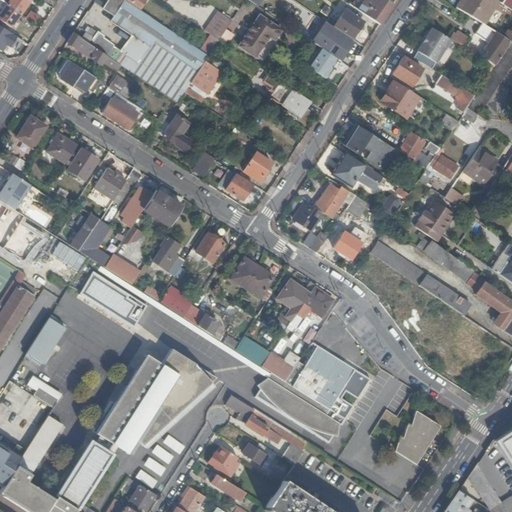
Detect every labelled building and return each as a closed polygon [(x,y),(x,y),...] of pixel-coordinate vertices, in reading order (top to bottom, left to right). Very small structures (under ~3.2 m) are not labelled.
[(10,0),(6,6),(19,15),(29,2),(25,0),(10,0)] [(96,0),(94,4),(115,17),(172,56),(179,60),(198,73),(190,85),(207,96),(222,74),(219,72),(205,62),(208,57),(157,23),(148,17),(122,0),(114,0),(122,5),(116,13),(106,6),(96,0)] [(122,5),(114,0),(110,0),(106,6),(116,13),(122,5)] [(358,0),(353,9),(357,12),(364,0),(358,0)] [(384,3),(380,0),(364,0),(357,12),(378,27),(391,7),(384,3)] [(463,0),(458,0),(453,8),(456,10),(463,0)] [(463,0),(456,10),(481,26),(496,4),(489,0),(463,0)] [(0,21),(9,29),(19,15),(6,6),(0,14),(0,21)] [(234,7),(228,17),(233,20),(239,10),(234,7)] [(36,24),(41,17),(30,11),(26,18),(36,24)] [(362,23),(344,11),(332,28),(345,37),(351,41),(362,23)] [(152,12),(148,17),(157,23),(160,18),(152,12)] [(232,22),(217,14),(204,32),(218,42),(227,29),(232,22)] [(164,65),(149,55),(147,54),(150,49),(153,44),(172,57),(172,56),(115,17),(111,23),(131,37),(121,53),(115,63),(120,67),(128,72),(177,104),(181,97),(184,94),(186,91),(190,85),(198,73),(179,60),(174,67),(166,62),(164,65)] [(281,32),(259,17),(249,33),(266,44),(270,39),(275,42),(281,32)] [(313,25),(321,30),(325,24),(317,18),(313,25)] [(511,22),(499,38),(508,43),(510,44),(511,40),(511,22)] [(358,48),(344,39),(345,37),(332,28),(330,27),(319,42),(348,62),(358,48)] [(0,28),(0,52),(0,53),(5,46),(9,49),(16,39),(0,28)] [(233,36),(227,29),(218,42),(226,47),(233,36)] [(426,37),(421,45),(412,59),(430,71),(449,41),(430,29),(426,37)] [(455,29),(449,38),(461,45),(467,36),(455,29)] [(493,34),(486,29),(479,40),(486,44),(493,34)] [(120,67),(115,63),(121,53),(107,44),(107,43),(102,40),(102,39),(90,31),(87,35),(85,34),(80,40),(73,35),(67,44),(100,66),(101,64),(113,71),(114,70),(117,72),(120,67)] [(239,48),(256,59),(266,44),(249,33),(239,48)] [(496,35),(493,34),(486,44),(489,46),(496,35)] [(486,44),(482,50),(486,53),(482,58),(493,65),(508,43),(499,38),(496,35),(489,46),(486,44)] [(511,40),(510,44),(493,69),(485,80),(496,87),(511,64),(511,40)] [(150,49),(147,54),(149,55),(164,65),(166,62),(174,67),(179,60),(172,56),(172,57),(153,44),(150,49)] [(325,53),(320,50),(315,58),(316,58),(320,61),(325,53)] [(331,70),(327,67),(332,58),(325,53),(320,61),(316,58),(312,64),(316,67),(312,72),(324,80),(331,70)] [(208,57),(205,62),(219,72),(223,66),(209,56),(208,57)] [(409,88),(420,72),(402,59),(391,76),(409,88)] [(99,83),(67,62),(59,74),(59,80),(71,89),(73,86),(84,93),(85,90),(91,95),(99,83)] [(127,82),(116,75),(107,89),(109,90),(118,96),(127,82)] [(261,89),(278,92),(280,81),(264,77),(261,89)] [(457,106),(454,110),(462,115),(466,109),(474,98),(473,97),(449,83),(440,77),(435,85),(453,97),(453,99),(454,100),(452,103),(457,106)] [(485,80),(474,98),(466,109),(477,116),(496,87),(485,80)] [(384,91),(388,94),(381,105),(404,120),(418,98),(391,81),(384,91)] [(281,107),(298,119),(309,103),(286,87),(279,96),(285,101),(281,107)] [(388,94),(384,91),(377,102),(381,105),(388,94)] [(184,94),(181,97),(190,103),(192,99),(190,98),(187,95),(184,94)] [(112,100),(101,115),(128,133),(138,118),(112,100)] [(466,109),(462,115),(461,117),(472,124),(477,116),(466,109)] [(168,117),(162,113),(157,121),(163,125),(168,117)] [(171,113),(168,117),(163,125),(168,128),(176,116),(171,113)] [(189,125),(176,116),(168,128),(181,138),(189,125)] [(446,116),(440,125),(451,132),(457,123),(446,116)] [(45,128),(30,118),(15,140),(31,150),(45,128)] [(355,127),(360,130),(364,122),(358,119),(354,126),(355,127)] [(156,135),(184,153),(191,144),(181,138),(168,128),(163,125),(156,135)] [(342,147),(383,173),(396,153),(367,134),(360,130),(355,127),(342,147)] [(58,134),(46,152),(65,165),(76,147),(58,134)] [(399,151),(413,160),(411,162),(425,171),(436,155),(439,150),(428,143),(425,150),(430,153),(427,158),(427,159),(425,162),(415,156),(417,152),(423,144),(410,135),(399,151)] [(79,150),(65,172),(82,183),(96,161),(79,150)] [(476,150),(462,171),(488,189),(490,186),(495,178),(501,169),(495,165),(496,163),(476,150)] [(417,152),(415,156),(425,162),(427,159),(427,158),(417,152)] [(206,154),(193,174),(201,180),(212,162),(214,159),(206,154)] [(261,178),(270,165),(254,154),(242,173),(257,183),(261,178)] [(386,181),(344,155),(331,175),(351,187),(355,180),(372,191),(377,182),(383,186),(386,181)] [(436,155),(425,171),(418,181),(425,186),(429,180),(426,178),(432,170),(448,180),(457,167),(441,157),(441,158),(436,155)] [(510,157),(507,160),(503,166),(506,167),(503,172),(511,178),(511,175),(511,158),(510,157)] [(27,165),(18,159),(12,166),(22,173),(27,165)] [(111,202),(124,182),(106,169),(92,189),(111,202)] [(0,189),(0,203),(13,211),(29,186),(8,173),(1,182),(4,184),(0,190),(0,189)] [(225,190),(242,202),(253,185),(236,174),(225,190)] [(501,182),(495,178),(490,186),(496,189),(501,182)] [(335,189),(330,186),(313,209),(320,213),(336,224),(339,219),(334,215),(343,202),(348,205),(354,196),(338,186),(335,189)] [(397,188),(394,193),(405,201),(409,195),(397,188)] [(459,196),(450,189),(443,199),(452,205),(459,196)] [(181,209),(155,192),(143,211),(168,228),(181,209)] [(383,204),(395,210),(400,200),(388,194),(383,204)] [(354,196),(348,205),(344,211),(358,220),(367,205),(354,196)] [(433,200),(425,211),(418,222),(414,228),(419,231),(424,234),(432,240),(435,242),(454,214),(433,200)] [(318,219),(317,218),(320,213),(313,209),(304,203),(293,220),(310,231),(318,219)] [(109,220),(115,209),(110,206),(104,218),(109,220)] [(425,211),(423,209),(415,220),(418,222),(425,211)] [(0,211),(0,236),(0,237),(12,219),(0,211)] [(81,245),(98,220),(90,215),(69,246),(77,251),(81,245)] [(37,235),(12,219),(0,237),(1,238),(0,239),(0,241),(19,253),(20,250),(26,253),(37,235)] [(132,227),(124,238),(132,244),(140,232),(132,227)] [(333,249),(350,260),(365,236),(354,229),(348,238),(342,234),(333,249)] [(424,234),(419,231),(416,236),(421,239),(424,234)] [(424,234),(421,239),(416,246),(424,252),(432,240),(424,234)] [(83,264),(37,235),(26,253),(71,282),(83,264)] [(206,235),(194,253),(200,257),(210,264),(222,246),(206,235)] [(161,248),(152,262),(173,276),(182,263),(172,256),(177,247),(164,239),(159,247),(161,248)] [(323,243),(316,239),(309,250),(315,254),(323,243)] [(423,253),(464,281),(473,268),(435,242),(432,240),(424,252),(423,253)] [(377,242),(369,254),(462,316),(468,305),(425,276),(426,275),(377,242)] [(511,244),(504,255),(494,269),(492,272),(511,285),(511,244)] [(89,250),(81,245),(77,251),(85,257),(89,250)] [(197,261),(200,257),(194,253),(190,251),(188,255),(197,261)] [(504,255),(501,253),(491,267),(494,269),(504,255)] [(111,257),(103,268),(129,285),(137,274),(111,257)] [(244,260),(230,281),(245,290),(259,299),(266,289),(273,279),(258,269),(244,260)] [(93,270),(146,304),(263,378),(265,374),(91,264),(89,267),(93,270)] [(146,304),(93,270),(76,297),(129,330),(146,304)] [(1,311),(0,310),(0,345),(35,291),(21,281),(25,275),(19,272),(0,300),(0,303),(4,307),(1,311)] [(511,304),(486,288),(488,285),(473,275),(466,286),(477,293),(475,297),(499,313),(492,323),(511,337),(511,304)] [(288,282),(276,300),(296,313),(302,303),(309,293),(304,290),(303,292),(288,282)] [(147,284),(143,292),(157,300),(161,293),(147,284)] [(185,314),(189,308),(192,303),(169,288),(160,302),(183,317),(185,314)] [(272,293),(266,289),(259,299),(264,303),(268,297),(269,297),(272,293)] [(312,289),(309,293),(302,303),(312,310),(320,315),(330,301),(312,289)] [(183,317),(182,318),(216,339),(219,336),(216,334),(222,327),(202,315),(202,316),(189,308),(185,314),(183,317)] [(294,315),(289,312),(279,326),(284,329),(294,315)] [(65,327),(48,316),(24,353),(42,364),(65,327)] [(311,325),(312,326),(310,330),(316,334),(321,327),(323,323),(317,319),(315,322),(314,321),(311,325)] [(310,330),(308,329),(298,344),(305,349),(316,334),(310,330)] [(220,342),(233,350),(233,349),(238,342),(225,334),(220,342)] [(22,352),(9,344),(0,358),(0,361),(11,369),(22,352)] [(296,363),(283,381),(291,386),(328,410),(354,368),(346,363),(342,365),(315,347),(302,367),(296,363)] [(169,350),(166,355),(210,383),(214,379),(198,369),(196,370),(192,366),(169,350)] [(158,366),(151,376),(191,401),(208,385),(210,383),(166,355),(158,366)] [(143,356),(136,367),(151,376),(158,366),(143,356)] [(136,367),(134,371),(149,381),(151,376),(136,367)] [(134,371),(123,388),(172,418),(191,401),(151,376),(149,381),(134,371)] [(34,394),(53,406),(62,394),(33,375),(27,384),(36,390),(34,394)] [(302,426),(311,430),(320,433),(278,406),(291,386),(283,381),(282,383),(269,375),(265,380),(256,386),(259,390),(263,395),(270,403),(277,410),(286,417),(293,421),(302,426)] [(212,389),(208,385),(191,401),(195,404),(212,389)] [(291,386),(278,406),(320,433),(330,436),(336,437),(338,425),(332,421),(335,417),(327,411),(328,410),(291,386)] [(123,388),(109,409),(153,436),(172,418),(123,388)] [(230,395),(224,404),(237,413),(238,411),(243,414),(248,407),(230,395)] [(195,404),(191,401),(172,418),(176,421),(195,404)] [(153,436),(109,409),(97,429),(118,443),(124,433),(136,441),(135,442),(139,448),(141,447),(153,436)] [(249,417),(244,423),(268,438),(275,443),(279,437),(301,452),(307,444),(253,410),(249,417)] [(238,411),(237,413),(233,419),(244,424),(249,417),(243,414),(238,411)] [(403,432),(407,434),(405,440),(401,439),(396,437),(394,445),(398,448),(396,453),(411,463),(415,458),(417,459),(422,452),(419,450),(423,444),(426,445),(430,439),(427,437),(431,431),(434,433),(438,428),(413,411),(410,420),(414,421),(412,427),(409,426),(405,425),(403,432)] [(60,425),(46,416),(24,451),(2,485),(0,487),(0,488),(0,495),(26,511),(43,511),(52,497),(25,480),(60,425)] [(341,420),(335,417),(332,421),(338,425),(341,420)] [(176,421),(172,418),(153,436),(156,438),(176,421)] [(511,428),(492,441),(511,474),(511,428)] [(118,443),(97,429),(52,497),(43,511),(72,511),(78,504),(114,448),(118,443)] [(136,441),(124,433),(118,443),(129,450),(135,442),(136,441)] [(165,433),(151,455),(168,466),(182,444),(165,433)] [(0,435),(0,483),(2,485),(24,451),(0,435)] [(156,438),(153,436),(141,447),(143,450),(156,438)] [(247,442),(240,452),(259,466),(265,457),(268,460),(272,454),(260,447),(258,450),(247,442)] [(118,443),(114,448),(126,455),(129,450),(118,443)] [(299,455),(286,446),(279,457),(292,465),(299,455)] [(235,465),(232,463),(235,458),(218,447),(213,454),(212,453),(206,462),(228,476),(235,465)] [(396,453),(395,455),(410,465),(411,463),(396,453)] [(143,465),(160,476),(165,468),(148,457),(143,465)] [(268,460),(265,457),(259,466),(262,468),(268,460)] [(479,468),(462,479),(483,511),(484,511),(501,502),(479,468)] [(152,489),(157,481),(140,469),(135,477),(152,489)] [(271,473),(267,479),(277,486),(280,482),(282,480),(271,473)] [(234,492),(242,498),(245,494),(227,483),(215,475),(210,483),(231,497),(234,492)] [(269,511),(326,511),(280,482),(277,486),(263,506),(260,510),(262,511),(265,511),(267,510),(269,511)] [(147,501),(149,503),(154,495),(138,485),(128,500),(142,509),(147,501)] [(189,488),(185,485),(178,496),(182,499),(189,488)] [(189,488),(182,499),(176,508),(175,508),(173,510),(171,511),(193,511),(195,510),(203,497),(189,488)] [(468,511),(473,504),(470,501),(471,500),(456,491),(442,511),(475,511),(473,510),(471,511),(468,511)] [(182,499),(178,496),(170,507),(173,510),(175,508),(176,508),(182,499)] [(203,511),(210,502),(203,497),(195,510),(197,511),(203,511)] [(110,511),(118,501),(112,498),(103,511),(110,511)] [(258,505),(249,499),(244,506),(253,511),(258,505)]
